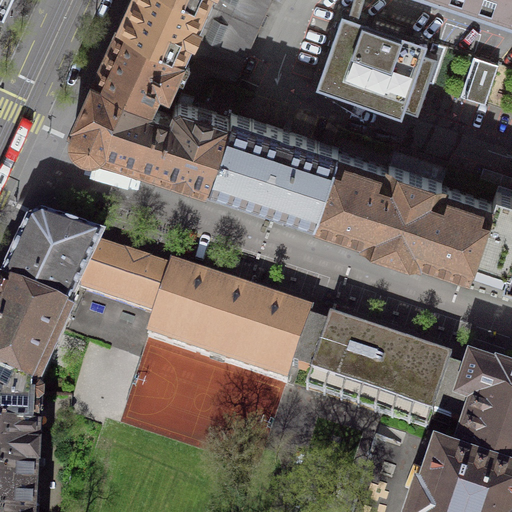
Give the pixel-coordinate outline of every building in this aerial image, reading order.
[(121,21),(120,24),(121,24),(185,53),(208,3),(200,0),(132,0),(130,5),(129,4),(128,6),(129,7),(123,22),(121,21)] [(267,0),(209,0),(208,3),(185,53),(184,55),(194,59),(233,77),(256,26),(267,0)] [(511,0),(481,0),(511,10),(511,0)] [(427,41),(342,10),(317,83),(402,113),(405,105),(418,109),(428,82),(438,54),(425,49),(427,41)] [(185,53),(121,24),(110,50),(99,74),(97,74),(96,76),(149,100),(151,100),(152,100),(159,84),(165,86),(170,84),(181,61),(191,65),(194,59),(184,55),(185,53)] [(498,63),(474,55),(461,94),(485,102),(491,83),(498,63)] [(156,164),(177,102),(175,103),(171,115),(148,107),(148,101),(149,100),(96,76),(95,78),(97,79),(91,90),(88,97),(87,96),(85,101),(86,102),(78,119),(77,118),(75,123),(77,124),(76,126),(75,129),(74,131),(74,134),(75,136),(75,139),(77,141),(78,143),(80,144),(82,146),(84,147),(86,147),(89,148),(91,148),(94,147),(96,146),(98,145),(98,147),(103,148),(103,147),(116,151),(116,152),(121,154),(121,153),(134,157),(133,158),(138,160),(139,159),(151,163),(151,164),(156,166),(156,164)] [(180,100),(177,102),(156,164),(180,172),(209,182),(261,199),(314,217),(315,217),(316,216),(366,233),(365,235),(392,244),(418,253),(419,250),(469,267),(469,268),(470,269),(492,202),(441,185),(442,180),(389,163),(388,167),(338,150),(339,148),(337,147),(332,146),(320,142),(315,140),(315,141),(307,138),(307,137),(266,124),(266,125),(254,121),(254,120),(250,118),(249,119),(237,115),(238,114),(232,113),(231,112),(229,116),(180,100)] [(511,282),(511,188),(499,183),(492,202),(470,269),(472,269),(473,266),(506,277),(505,280),(511,282)] [(2,285),(71,317),(72,315),(68,313),(79,288),(101,241),(101,240),(83,234),(60,226),(60,227),(42,221),(35,223),(29,226),(22,242),(21,242),(14,257),(8,270),(9,271),(2,285)] [(328,324),(308,317),(310,312),(311,311),(241,288),(172,265),(171,267),(149,260),(149,259),(125,251),(125,252),(101,243),(102,241),(101,241),(79,288),(156,314),(148,336),(230,364),(230,363),(283,381),(283,382),(287,383),(293,366),(299,368),(298,368),(312,373),(306,388),(307,388),(306,389),(308,390),(309,389),(324,394),(323,395),(325,396),(326,394),(341,399),(340,401),(342,401),(343,400),(358,405),(357,406),(359,407),(360,405),(375,410),(374,412),(376,413),(377,411),(392,416),(391,418),(393,418),(394,417),(409,422),(408,423),(410,424),(411,422),(426,427),(425,429),(427,430),(428,428),(433,412),(452,419),(451,419),(466,424),(472,405),(458,401),(469,367),(450,361),(452,358),(451,357),(452,356),(450,355),(449,357),(434,352),(435,350),(433,350),(432,351),(417,346),(418,345),(416,344),(415,345),(400,340),(401,339),(399,338),(398,340),(383,335),(384,333),(382,333),(381,334),(367,329),(368,328),(365,327),(364,328),(349,323),(350,322),(348,321),(347,323),(332,318),(333,316),(331,316),(331,317),(330,317),(328,324)] [(0,377),(35,394),(36,394),(71,317),(2,285),(1,285),(0,286),(0,377)] [(262,447),(274,391),(142,362),(130,418),(187,430),(187,431),(262,447)] [(467,424),(455,460),(437,454),(434,463),(424,493),(423,497),(418,496),(412,511),(511,511),(511,375),(509,375),(499,371),(498,373),(471,364),(470,368),(469,367),(458,401),(472,405),(466,424),(467,424)] [(0,430),(37,432),(38,432),(39,411),(43,408),(43,399),(40,395),(38,395),(38,394),(36,394),(35,394),(0,377),(0,430)] [(0,511),(32,511),(35,471),(38,469),(39,454),(36,451),(37,432),(0,430),(0,511)]
